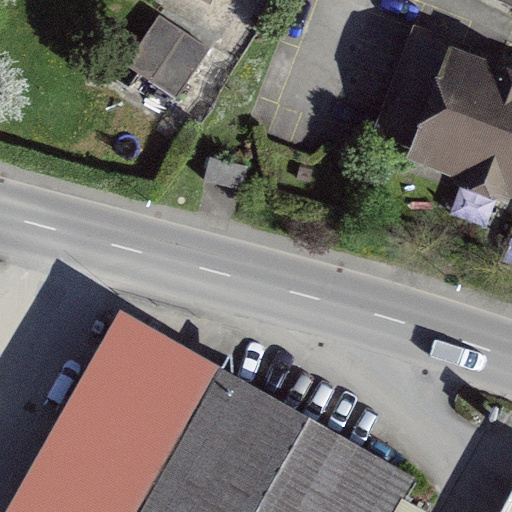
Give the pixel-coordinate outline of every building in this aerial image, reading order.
[(125,65),(176,99),(209,49),(158,15),(125,65)] [(413,27),(370,139),(473,178),(477,168),(499,176),(496,187),(511,192),(511,80),(464,62),(470,48),(413,27)] [(240,189),(245,167),(209,158),(204,180),(240,189)] [(216,373),(136,511),(371,511),(394,471),(216,373)] [(511,511),(511,489),(499,511),(511,511)]
